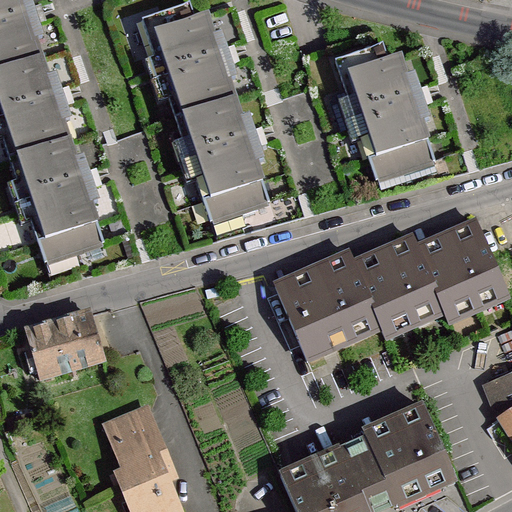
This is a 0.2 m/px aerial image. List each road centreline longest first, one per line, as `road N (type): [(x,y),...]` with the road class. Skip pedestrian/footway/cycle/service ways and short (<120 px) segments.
road 1 (residential): [(0,323),(511,191)]
road 2 (unknown): [(121,293),(197,511)]
road 3 (tertiary): [(380,0),(511,30)]
